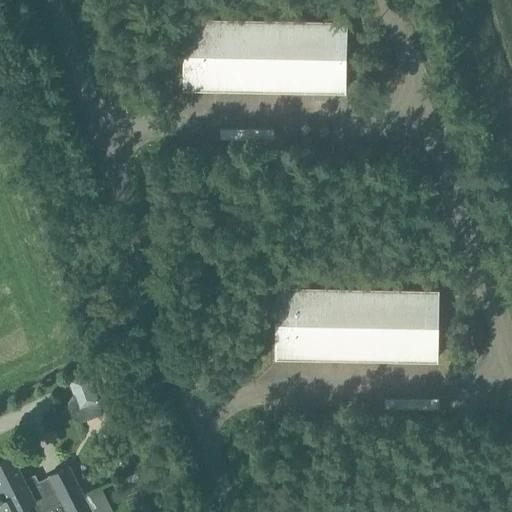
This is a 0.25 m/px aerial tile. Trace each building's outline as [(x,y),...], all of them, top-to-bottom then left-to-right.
[(185,19),(183,90),(346,94),(348,22),(185,19)] [(276,288),(275,359),(438,362),(439,291),(276,288)] [(89,372),(68,380),(80,410),(101,402),(89,372)] [(41,511),(15,457),(0,463),(0,480),(8,499),(0,502),(0,511),(41,511)] [(73,468),(52,477),(64,502),(84,493),(73,468)] [(82,481),(87,496),(107,488),(101,474),(82,481)] [(92,511),(84,493),(64,502),(68,511),(92,511)]
